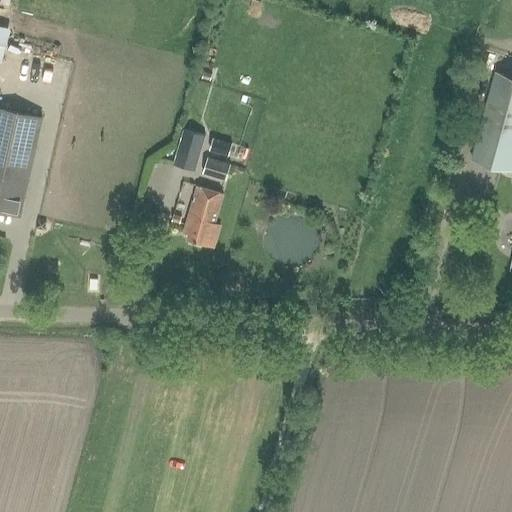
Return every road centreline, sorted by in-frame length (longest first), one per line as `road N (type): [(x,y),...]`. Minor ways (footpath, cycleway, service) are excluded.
road 1 (unclassified): [(315,325),(0,313)]
road 2 (unclassified): [(511,333),(315,325)]
road 3 (residential): [(315,325),(263,511)]
